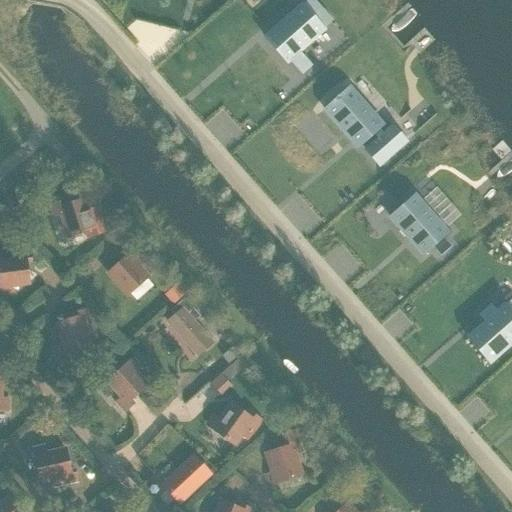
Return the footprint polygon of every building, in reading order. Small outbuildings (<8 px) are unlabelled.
[(299,51),(324,29),(302,4),(264,37),(286,62),(289,60),(299,51)] [(311,65),(304,57),(295,65),(302,73),(311,65)] [(382,125),(349,87),(338,96),(337,95),(333,98),(334,100),(324,109),(357,147),(373,133),(378,138),(365,150),(378,165),(405,140),(392,125),(383,134),(378,128),(382,125)] [(35,191),(20,199),(27,211),(41,204),(35,191)] [(61,201),(52,204),(55,216),(62,214),(68,236),(92,229),(93,235),(110,230),(102,205),(88,209),(84,199),(63,205),(61,201)] [(415,245),(429,261),(454,240),(420,202),(396,224),(403,232),(397,239),(408,251),(415,245)] [(108,272),(127,294),(147,276),(133,260),(138,256),(129,247),(122,253),(125,257),(108,272)] [(26,261),(30,260),(29,250),(17,252),(17,258),(0,260),(0,289),(1,294),(11,292),(11,285),(28,283),(26,261)] [(183,296),(193,284),(183,275),(173,287),(183,296)] [(489,362),(511,341),(511,313),(504,305),(496,312),(490,305),(479,315),(485,322),(467,337),(489,362)] [(83,323),(89,321),(85,309),(76,312),(77,317),(56,324),(62,343),(55,345),(59,356),(90,345),(83,323)] [(195,353),(210,340),(184,310),(169,323),(195,353)] [(125,410),(133,403),(129,400),(146,385),(134,371),(139,367),(132,358),(107,380),(122,396),(117,401),(125,410)] [(218,375),(227,386),(240,376),(231,365),(218,375)] [(207,425),(234,444),(248,425),(253,429),(261,419),(252,413),(250,417),(231,404),(220,420),(214,416),(207,425)] [(269,484),(300,474),(293,452),(299,450),(295,438),(286,441),(287,446),(266,453),(272,472),(266,474),(269,484)] [(64,482),(76,479),(74,470),(70,471),(65,449),(45,453),(44,446),(33,449),(40,481),(63,476),(64,482)] [(192,455),(162,484),(179,503),(210,474),(192,455)] [(26,511),(25,511),(20,511),(8,497),(0,503),(0,511),(26,511)] [(220,501),(215,511),(250,511),(252,508),(243,505),(241,509),(220,501)] [(336,511),(365,511),(364,511),(363,511),(355,511),(347,502),(336,511)]
